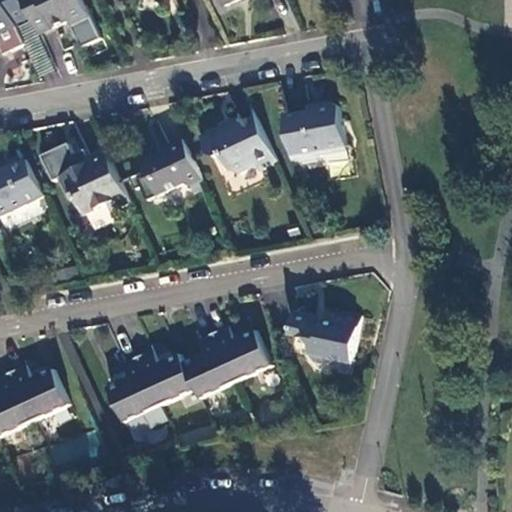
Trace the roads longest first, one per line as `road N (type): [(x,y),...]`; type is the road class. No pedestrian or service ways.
road 1 (residential): [(0,110),(364,35),(403,223)]
road 2 (residential): [(408,258),(358,260),(0,329)]
road 3 (residential): [(408,258),(360,511)]
road 4 (tertiary): [(173,511),(220,503),(329,511)]
